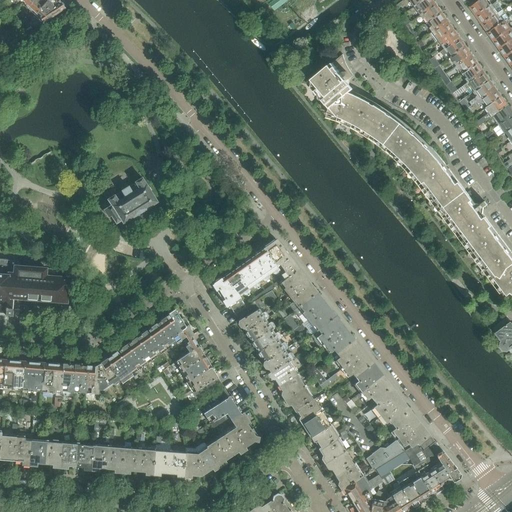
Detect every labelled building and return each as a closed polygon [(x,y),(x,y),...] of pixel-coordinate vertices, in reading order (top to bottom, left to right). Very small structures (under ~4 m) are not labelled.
[(29,6),(35,11),(46,0),(25,0),(30,5),(29,6)] [(57,0),(46,0),(35,11),(40,16),(43,22),(65,9),(64,7),(64,5),(62,3),(60,2),(59,1),(57,0)] [(287,0),(273,0),(269,3),(274,10),(288,0),(287,0)] [(423,0),(415,7),(421,15),(436,4),(434,1),(433,0),(423,0)] [(481,0),(479,2),(475,5),(471,8),(473,10),(472,11),(476,18),(477,17),(493,6),(492,5),(490,3),(488,0),(481,0)] [(482,25),(503,10),(497,2),(492,5),(493,6),(477,17),(479,19),(478,19),(482,25)] [(440,8),(439,8),(436,4),(421,15),(427,24),(442,13),(441,11),(441,10),(440,8)] [(504,21),(508,18),(503,10),(482,25),(486,32),(487,31),(488,32),(504,21)] [(443,14),(442,13),(427,24),(433,33),(448,22),(445,18),(446,17),(444,14),(443,14)] [(23,25),(28,18),(25,16),(22,19),(21,19),(19,22),(23,25)] [(494,41),(510,29),(504,21),(488,32),(490,35),(489,36),(493,40),(494,41)] [(450,24),(449,22),(448,22),(433,33),(430,35),(436,42),(437,41),(439,41),(454,30),(453,28),(453,27),(452,25),(450,24)] [(408,23),(403,26),(409,35),(414,32),(408,24),(408,23)] [(499,48),(511,39),(511,31),(510,29),(494,41),(496,43),(495,44),(498,48),(499,48)] [(456,31),(455,31),(454,30),(439,41),(445,49),(460,38),(458,35),(458,33),(456,31)] [(464,42),(462,42),(460,38),(445,49),(441,51),(444,55),(447,53),(451,58),(466,46),(465,45),(465,44),(464,42)] [(511,39),(499,48),(501,51),(501,52),(504,56),(505,57),(511,52),(511,39)] [(468,48),(467,48),(466,46),(451,58),(457,66),(472,55),(469,52),(470,50),(468,48)] [(372,101),(352,91),(355,88),(351,84),(348,79),(353,75),(347,65),(343,55),(323,71),(321,70),(315,75),(316,77),(313,80),(311,80),(310,81),(309,82),(309,83),(309,85),(309,86),(310,86),(311,87),(312,87),(320,96),(320,97),(321,98),(321,99),(322,99),(323,100),(329,107),(328,113),(340,118),(345,120),(349,122),(354,125),(361,129),(370,135),(372,136),(377,139),(384,144),(388,147),(394,152),(397,156),(403,161),(409,167),(410,169),(415,174),(424,185),(434,198),(435,197),(436,199),(433,202),(434,202),(434,203),(434,204),(434,205),(444,219),(445,219),(446,219),(447,220),(450,218),(452,220),(451,221),(460,233),(461,232),(464,237),(463,238),(473,250),(474,249),(475,252),(473,254),(473,255),(473,256),(473,257),(483,271),(484,271),(485,271),(486,271),(489,269),(490,271),(489,272),(507,296),(511,294),(511,252),(494,228),(496,227),(489,217),(487,219),(483,214),(484,208),(488,205),(485,202),(481,204),(478,204),(475,204),(473,201),(475,199),(462,181),(460,183),(449,169),(439,156),(431,147),(429,145),(427,144),(414,131),(413,130),(404,122),(391,112),(389,111),(379,105),(376,103),(372,101)] [(474,58),(472,55),(457,66),(457,67),(455,68),(458,71),(459,70),(462,74),(478,63),(477,61),(477,60),(476,59),(474,58)] [(480,65),(479,65),(478,63),(462,74),(469,83),(485,72),(482,68),(482,67),(480,65)] [(488,76),(487,75),(485,72),(469,83),(465,86),(468,90),(470,89),(473,93),(490,80),(489,79),(489,78),(488,76)] [(492,82),(491,82),(490,80),(473,93),(477,98),(470,102),(472,106),(476,104),(496,89),(494,86),(494,84),(492,82)] [(457,91),(451,82),(447,85),(447,86),(451,90),(452,92),(453,94),(457,91)] [(500,93),(499,92),(496,89),(476,104),(477,106),(481,104),(485,110),(502,97),(501,96),(501,95),(500,93)] [(504,99),(503,98),(502,97),(485,110),(488,114),(476,122),(479,126),(482,124),(493,117),(493,118),(509,107),(506,103),(506,101),(504,99)] [(511,111),(509,107),(493,118),(496,122),(498,125),(511,115),(511,111)] [(511,115),(498,125),(501,129),(503,127),(506,133),(511,128),(511,115)] [(121,221),(123,224),(157,203),(142,178),(135,183),(129,187),(128,187),(121,191),(122,191),(115,196),(114,195),(107,200),(108,200),(106,201),(100,205),(108,217),(111,216),(116,224),(121,221)] [(264,249),(263,249),(274,264),(279,270),(282,268),(285,272),(282,274),(286,279),(298,269),(297,268),(297,267),(276,240),(275,241),(273,240),(264,246),(264,248),(264,249)] [(254,255),(254,256),(267,275),(272,271),(273,273),(275,273),(279,270),(274,264),(263,249),(259,252),(257,251),(254,253),(254,255)] [(244,262),(244,263),(257,282),(261,279),(262,280),(264,280),(268,278),(268,276),(267,275),(254,256),(249,259),(247,258),(244,260),(244,262)] [(0,312),(5,313),(5,315),(7,315),(7,316),(12,316),(14,298),(52,302),(51,304),(52,304),(52,299),(61,300),(61,302),(62,302),(62,303),(63,304),(63,305),(64,306),(65,307),(66,307),(67,307),(68,307),(68,306),(69,306),(69,305),(70,305),(70,304),(70,303),(72,285),(72,284),(71,283),(70,282),(69,282),(69,281),(65,281),(66,278),(46,276),(46,269),(18,267),(19,261),(0,259),(0,312)] [(234,269),(247,289),(251,286),(252,287),(254,287),(258,285),(258,283),(257,282),(244,263),(239,266),(237,265),(236,266),(234,267),(234,269)] [(225,276),(224,276),(237,296),(242,292),(243,294),(244,294),(248,292),(248,290),(247,289),(234,269),(229,273),(227,272),(225,274),(225,276)] [(286,279),(281,283),(285,288),(283,290),(288,296),(306,282),(301,275),(302,273),(300,271),(299,271),(298,269),(286,279)] [(214,284),(212,285),(226,307),(228,305),(239,298),(237,296),(224,276),(220,279),(219,278),(214,282),(215,283),(214,284)] [(306,282),(288,296),(293,303),(291,304),(295,309),(299,306),(316,293),(316,292),(316,291),(314,288),(312,288),(306,282)] [(272,284),(263,290),(265,293),(275,287),(273,284),(272,284)] [(263,290),(253,297),(255,300),(265,293),(263,290)] [(267,293),(263,295),(268,303),(272,300),(268,293),(267,294),(267,293)] [(316,293),(299,306),(295,309),(294,311),(298,316),(302,313),(307,320),(325,305),(320,299),(321,297),(318,294),(316,293)] [(245,307),(234,314),(238,321),(258,308),(259,309),(268,303),(263,295),(254,301),(245,307)] [(239,298),(228,305),(234,314),(245,307),(244,305),(239,298)] [(325,305),(307,320),(311,326),(313,324),(318,330),(335,316),(334,315),(332,312),(330,312),(325,305)] [(258,308),(238,321),(239,322),(239,325),(243,332),(265,319),(267,317),(267,315),(265,312),(263,312),(261,313),(259,309),(258,308)] [(166,317),(181,339),(185,336),(189,342),(187,343),(189,345),(186,347),(190,352),(198,346),(191,336),(193,335),(182,318),(181,319),(174,309),(168,314),(169,315),(166,317)] [(298,327),(289,315),(283,319),(288,326),(292,331),(298,327)] [(158,323),(156,324),(171,346),(181,339),(166,317),(166,318),(164,316),(159,320),(160,321),(159,322),(158,323)] [(335,316),(318,330),(311,336),(314,339),(317,337),(323,345),(343,329),(338,322),(339,320),(337,317),(336,317),(335,316)] [(511,323),(507,318),(496,326),(494,328),(497,333),(496,334),(501,342),(500,342),(499,347),(502,352),(507,351),(509,350),(511,353),(511,352),(511,323),(511,322),(511,323)] [(249,338),(251,341),(271,329),(273,328),(274,326),(272,323),(270,322),(268,324),(265,319),(243,332),(247,337),(249,338)] [(148,330),(146,331),(161,352),(171,346),(156,324),(156,325),(155,323),(149,327),(150,328),(149,329),(148,330)] [(298,327),(292,331),(295,335),(304,327),(302,324),(298,327)] [(255,348),(258,352),(278,339),(280,338),(280,336),(278,333),(276,332),(274,334),(271,329),(251,341),(252,342),(251,344),(253,347),(255,348)] [(343,329),(323,345),(330,352),(333,350),(336,354),(354,340),(353,339),(353,338),(351,335),(349,336),(343,329)] [(138,337),(137,338),(152,359),(161,352),(146,331),(145,330),(139,334),(140,335),(139,336),(140,336),(138,337)] [(128,344),(126,345),(141,366),(152,359),(137,338),(136,338),(135,337),(130,341),(130,342),(130,343),(128,344)] [(262,358),(264,362),(284,349),(286,348),(286,346),(284,343),(282,343),(280,344),(278,339),(258,352),(258,354),(259,357),(262,358)] [(354,340),(336,354),(340,358),(336,361),(342,368),(362,353),(357,346),(358,344),(355,341),(354,340)] [(117,352),(116,352),(131,373),(141,366),(126,345),(125,344),(120,347),(121,349),(120,349),(120,350),(117,352)] [(198,346),(190,352),(185,355),(180,359),(176,361),(182,370),(204,356),(202,354),(204,352),(200,346),(199,347),(198,346)] [(268,368),(270,372),(288,361),(292,358),(292,356),(291,353),(289,353),(287,354),(284,349),(264,362),(265,363),(263,364),(266,369),(268,368)] [(109,358),(107,359),(114,370),(113,370),(119,378),(121,381),(131,373),(116,352),(115,350),(114,351),(114,352),(110,354),(111,356),(110,356),(110,357),(109,358)] [(306,350),(300,354),(304,359),(309,355),(306,350)] [(362,353),(342,368),(349,376),(352,374),(355,378),(372,364),(371,363),(372,362),(369,359),(367,359),(362,353)] [(204,356),(182,370),(188,381),(211,367),(209,363),(210,362),(207,357),(205,358),(205,357),(204,357),(204,356)] [(98,389),(98,393),(101,398),(104,396),(102,390),(103,390),(103,391),(113,384),(113,382),(119,378),(113,370),(114,370),(107,359),(105,357),(104,358),(100,361),(101,363),(100,364),(102,366),(101,367),(98,369),(98,389)] [(5,360),(3,386),(8,386),(8,388),(17,389),(17,387),(22,387),(24,361),(19,361),(19,362),(17,363),(12,363),(10,362),(10,360),(5,360)] [(24,361),(22,387),(27,387),(27,390),(36,391),(36,388),(42,389),(44,363),(38,362),(38,364),(36,365),(35,365),(31,365),(29,363),(30,362),(24,361)] [(275,378),(279,385),(296,374),(288,361),(270,372),(271,372),(268,374),(271,379),(273,379),(275,378)] [(61,390),(61,396),(73,397),(73,391),(75,363),(75,365),(70,365),(70,363),(63,362),(63,364),(61,390)] [(44,363),(42,389),(47,389),(47,392),(55,392),(55,390),(61,390),(63,364),(58,364),(58,366),(55,366),(51,366),(49,365),(49,363),(44,363)] [(73,391),(85,392),(87,366),(82,366),(81,366),(82,364),(75,363),(73,391)] [(87,364),(87,366),(85,392),(98,393),(98,389),(98,369),(96,370),(94,370),(95,367),(93,367),(93,365),(88,364),(87,364)] [(372,364),(355,378),(358,382),(355,384),(361,392),(381,376),(375,370),(376,367),(374,365),(373,365),(372,364)] [(211,367),(188,381),(194,391),(217,377),(215,373),(216,372),(213,367),(212,368),(211,367)] [(315,379),(321,374),(317,369),(313,372),(312,373),(315,379)] [(279,385),(277,386),(278,386),(279,385),(283,392),(282,393),(282,395),(285,400),(304,387),(296,374),(279,385)] [(326,381),(321,374),(315,379),(320,386),(326,381)] [(335,374),(326,381),(320,386),(322,389),(328,385),(338,378),(335,374)] [(381,376),(361,392),(367,399),(370,397),(373,401),(391,387),(390,386),(390,385),(388,383),(386,383),(382,378),(381,376)] [(141,377),(136,381),(141,387),(145,384),(141,377)] [(195,391),(192,393),(196,398),(220,382),(217,377),(194,391),(195,391)] [(304,387),(285,400),(287,404),(291,404),(295,411),(294,412),(296,410),(313,400),(304,387)] [(391,387),(373,401),(377,405),(373,408),(380,416),(399,399),(394,393),(395,391),(393,388),(392,388),(391,387)] [(229,397),(204,414),(210,424),(223,416),(228,413),(232,419),(239,414),(229,397)] [(313,400),(296,410),(301,417),(300,418),(299,420),(302,425),(321,413),(322,412),(314,399),(313,400)] [(399,399),(380,416),(386,423),(389,421),(392,425),(410,411),(409,410),(409,409),(407,406),(404,406),(401,402),(399,399)] [(449,408),(442,400),(439,403),(438,404),(437,405),(443,412),(449,408)] [(410,411),(392,425),(395,428),(392,431),(398,439),(418,423),(413,417),(413,415),(411,412),(410,412),(410,411)] [(228,413),(223,416),(227,421),(229,424),(234,421),(232,419),(228,413)] [(239,414),(232,419),(234,421),(237,427),(233,430),(244,447),(250,443),(251,446),(252,445),(257,442),(258,442),(258,437),(253,430),(253,429),(250,430),(247,425),(245,423),(248,421),(243,413),(240,415),(239,414)] [(321,413),(302,425),(306,432),(309,437),(328,425),(321,413)] [(223,416),(210,424),(214,430),(227,421),(223,416)] [(372,455),(366,460),(373,470),(375,469),(404,451),(417,443),(418,444),(419,443),(430,435),(424,429),(423,430),(418,423),(398,439),(385,449),(380,448),(373,454),(371,455),(372,455)] [(200,429),(196,424),(190,428),(193,434),(197,431),(200,429)] [(328,425),(309,437),(313,442),(315,443),(319,449),(336,438),(338,438),(329,424),(328,425)] [(370,425),(365,428),(369,433),(374,430),(370,425)] [(344,428),(338,431),(341,436),(346,433),(344,428)] [(233,430),(220,439),(231,456),(238,451),(240,454),(246,450),(244,447),(233,430)] [(343,440),(351,435),(348,431),(346,433),(341,436),(343,440)] [(15,438),(14,461),(22,461),(22,464),(29,465),(31,441),(31,435),(16,434),(15,438)] [(419,443),(418,444),(423,451),(424,449),(434,442),(430,435),(419,443)] [(0,459),(14,461),(15,438),(0,436),(0,459)] [(319,449),(318,450),(323,458),(322,459),(325,464),(345,451),(336,438),(319,449)] [(220,439),(207,447),(208,448),(220,467),(225,463),(224,460),(230,456),(231,456),(220,439)] [(31,441),(29,465),(36,466),(36,463),(44,463),(45,463),(47,443),(31,441)] [(108,448),(107,468),(115,469),(115,472),(122,472),(124,442),(123,449),(108,448)] [(124,442),(122,472),(129,473),(129,470),(138,471),(139,451),(130,450),(131,443),(124,442)] [(417,443),(404,451),(409,459),(412,465),(413,466),(424,459),(428,457),(430,455),(434,456),(436,455),(442,451),(434,442),(424,449),(423,451),(418,444),(417,443)] [(47,443),(45,463),(53,464),(53,467),(60,467),(62,444),(47,443)] [(204,443),(195,449),(197,455),(200,476),(212,468),(214,470),(220,467),(208,448),(207,447),(204,443)] [(62,444),(60,467),(67,468),(67,465),(74,466),(76,466),(77,445),(62,444)] [(77,445),(76,466),(84,466),(84,469),(91,470),(93,447),(77,445)] [(155,452),(153,475),(159,475),(160,472),(168,473),(170,453),(171,446),(155,445),(155,452)] [(93,447),(91,470),(98,471),(98,467),(106,468),(107,468),(108,448),(93,447)] [(186,454),(183,477),(190,478),(190,475),(200,476),(197,455),(195,449),(184,448),(186,454)] [(139,451),(138,471),(146,471),(146,474),(153,475),(155,452),(139,451)] [(345,451),(325,464),(328,469),(330,469),(334,476),(353,464),(345,451)] [(381,477),(409,459),(404,451),(375,469),(381,477)] [(442,451),(436,455),(440,461),(453,483),(460,479),(461,475),(442,451)] [(170,453),(168,473),(177,474),(177,477),(183,477),(186,454),(170,453)] [(424,459),(413,466),(432,495),(436,492),(436,493),(442,489),(431,470),(428,466),(424,459)] [(437,467),(431,470),(442,489),(449,485),(448,484),(452,481),(453,483),(440,461),(435,464),(437,467)] [(353,464),(334,476),(339,483),(338,485),(342,490),(361,478),(353,464)] [(402,464),(399,466),(409,481),(421,500),(422,501),(424,501),(427,499),(428,497),(427,496),(431,494),(431,495),(432,495),(413,466),(412,465),(402,464)] [(421,500),(409,481),(399,466),(397,468),(404,479),(397,484),(399,487),(412,506),(412,507),(415,507),(417,505),(418,503),(418,502),(421,500)] [(390,472),(380,478),(383,482),(385,485),(394,479),(390,472)] [(361,478),(342,490),(345,495),(347,494),(352,501),(367,492),(370,490),(383,482),(380,478),(378,475),(365,483),(362,477),(361,478)] [(412,506),(399,487),(390,493),(392,496),(401,511),(406,511),(407,511),(409,509),(408,508),(412,506)] [(369,511),(373,499),(370,499),(370,497),(367,492),(352,501),(358,511),(369,511)] [(269,502),(267,504),(272,511),(291,511),(288,511),(287,511),(282,503),(283,498),(281,495),(277,494),(273,496),(272,500),(269,502)] [(383,502),(380,511),(400,511),(401,511),(392,496),(386,499),(385,503),(383,502)] [(369,511),(380,511),(383,502),(373,499),(369,511)]
